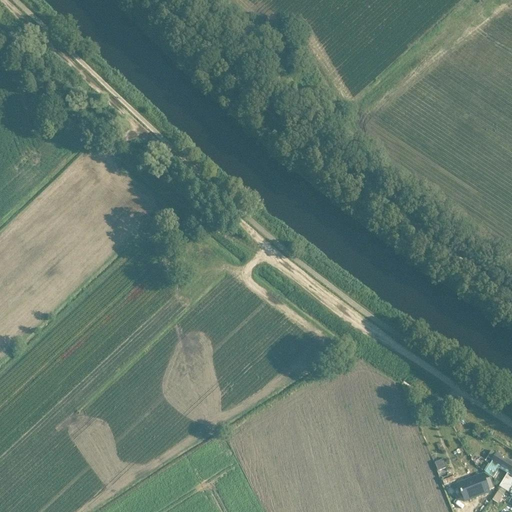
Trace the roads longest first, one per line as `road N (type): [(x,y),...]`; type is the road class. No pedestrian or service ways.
road 1 (track): [(2,0),(276,256),(511,425)]
road 2 (track): [(170,0),(349,165),(511,291)]
